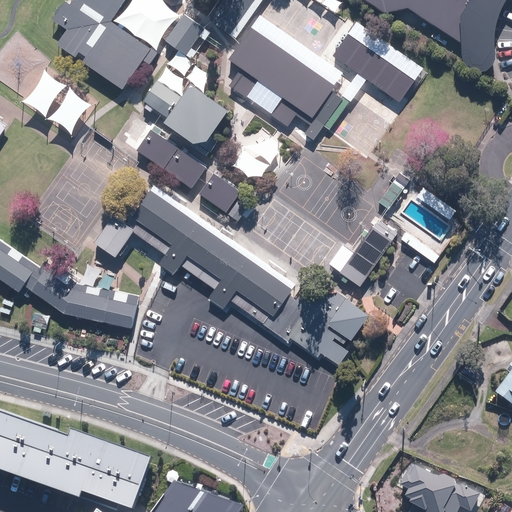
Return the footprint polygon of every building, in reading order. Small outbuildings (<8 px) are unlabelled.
[(65,31),(55,45),(121,90),(148,50),(108,22),(123,0),(65,0),(51,21),(65,31)] [(252,0),(223,0),(208,23),(228,36),(252,0)] [(381,0),(383,8),(405,4),(452,35),(455,61),(492,57),(487,12),(494,0),(381,0)] [(204,29),(182,14),(162,43),(184,58),(204,29)] [(334,86),(251,30),(228,63),(239,71),(228,87),(246,100),(258,83),(280,98),(268,115),(286,127),(298,110),(313,120),(303,135),(313,141),(324,126),(330,130),(347,105),(329,93),(334,86)] [(414,81),(349,36),(333,59),(398,104),(414,81)] [(157,82),(143,102),(166,118),(161,125),(190,145),(203,143),(226,110),(189,85),(180,98),(157,82)] [(260,145),(258,147),(239,147),(239,164),(248,165),(248,178),(265,178),(265,164),(280,150),(260,130),(253,137),(260,145)] [(204,169),(149,131),(135,151),(190,189),(204,169)] [(241,194),(213,175),(199,194),(227,214),(241,194)] [(406,182),(395,175),(377,202),(388,210),(406,182)] [(366,320),(321,289),(312,302),(148,189),(123,225),(165,253),(157,264),(167,271),(173,275),(180,264),(214,287),(207,299),(223,310),(231,299),(316,357),(318,354),(337,368),(341,370),(352,355),(345,350),(366,320)] [(133,233),(112,219),(94,246),(115,260),(133,233)] [(395,237),(373,222),(338,273),(359,288),(395,237)] [(409,233),(403,241),(418,252),(424,245),(409,233)] [(36,268),(0,243),(0,283),(17,295),(36,268)] [(129,329),(137,298),(75,284),(49,265),(32,289),(67,314),(129,329)] [(511,367),(493,393),(511,407),(511,367)] [(9,412),(0,434),(0,468),(115,511),(132,511),(151,465),(15,414),(9,412)] [(404,508),(411,511),(456,511),(460,507),(468,511),(480,495),(441,470),(434,481),(414,468),(407,479),(404,476),(396,488),(405,494),(401,500),(407,504),(404,508)] [(187,479),(166,511),(234,511),(236,510),(187,479)]
